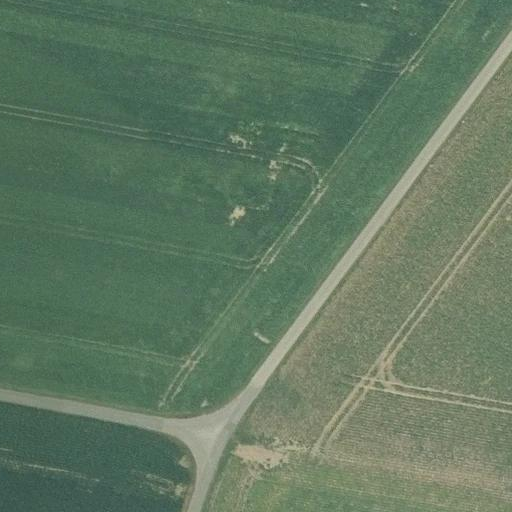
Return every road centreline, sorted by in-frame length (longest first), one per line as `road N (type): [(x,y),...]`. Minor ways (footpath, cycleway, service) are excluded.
road 1 (unclassified): [(511,42),(218,434)]
road 2 (unclassified): [(0,393),(218,434)]
